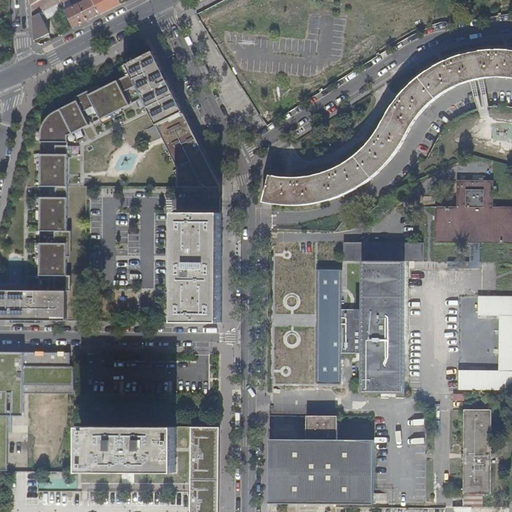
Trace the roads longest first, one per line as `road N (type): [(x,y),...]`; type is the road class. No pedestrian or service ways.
road 1 (residential): [(511,28),(431,41),(235,158)]
road 2 (residential): [(250,333),(0,333)]
road 3 (unknown): [(169,23),(322,59),(333,6)]
road 4 (residential): [(251,511),(250,333)]
road 5 (residential): [(250,333),(249,190),(235,158)]
road 6 (residential): [(235,158),(160,4)]
road 7 (tertiary): [(25,69),(160,4)]
